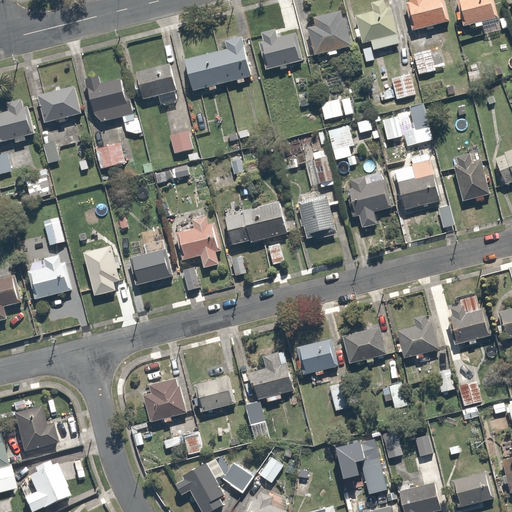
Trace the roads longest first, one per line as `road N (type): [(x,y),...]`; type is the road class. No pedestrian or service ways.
road 1 (residential): [(87,353),(511,241)]
road 2 (residential): [(164,0),(2,41)]
road 3 (residential): [(87,353),(114,463),(137,511)]
